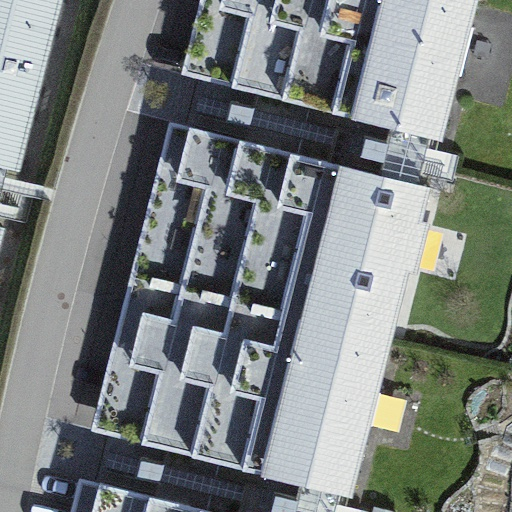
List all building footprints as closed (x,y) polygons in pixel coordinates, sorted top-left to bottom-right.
[(0,0),(0,164),(43,174),(84,0),(0,0)] [(497,0),(214,0),(196,77),(465,140),(497,0)] [(188,122),(115,437),(387,501),(461,185),(188,122)] [(0,382),(34,230),(0,221),(0,382)] [(245,511),(104,474),(93,511),(245,511)]
